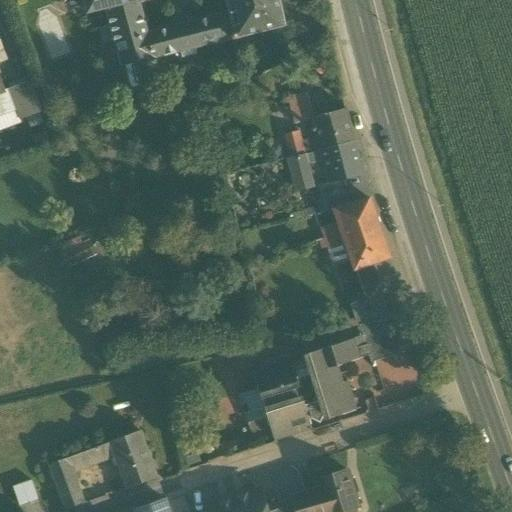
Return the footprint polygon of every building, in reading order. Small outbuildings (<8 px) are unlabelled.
[(85,0),(88,12),(105,8),(136,0),(85,0)] [(147,34),(138,0),(136,0),(105,8),(111,26),(115,42),(122,66),(139,62),(153,58),(147,34)] [(277,0),(225,0),(229,13),(235,38),(249,35),(284,26),(277,0)] [(229,13),(189,24),(195,48),(235,38),(229,13)] [(180,52),(195,48),(189,24),(174,27),(180,52)] [(103,46),(115,42),(111,26),(98,30),(103,46)] [(153,58),(180,52),(174,27),(147,34),(153,58)] [(145,85),(139,62),(122,66),(129,90),(145,85)] [(48,70),(36,75),(48,108),(69,100),(62,80),(53,83),(48,70)] [(16,108),(20,120),(39,113),(27,82),(8,89),(16,108)] [(8,89),(3,91),(4,92),(3,93),(9,111),(16,108),(8,89)] [(3,93),(0,93),(0,113),(9,111),(3,93)] [(292,99),(296,121),(312,118),(308,96),(292,99)] [(9,111),(0,113),(0,130),(21,123),(20,120),(16,108),(9,111)] [(317,138),(320,150),(354,142),(345,109),(312,118),(317,138)] [(285,136),(291,158),(305,155),(302,142),(299,133),(285,136)] [(302,142),(305,155),(320,150),(317,138),(302,142)] [(362,174),(354,142),(320,150),(324,163),(329,183),(340,180),(362,174)] [(305,155),(308,167),(324,163),(320,150),(305,155)] [(308,167),(305,155),(291,158),(297,180),(310,177),(308,167)] [(314,190),(310,177),(297,180),(300,194),(314,190)] [(324,201),(327,212),(334,210),(347,206),(340,180),(329,183),(320,185),(324,201)] [(354,269),(356,268),(389,257),(369,199),(347,206),(334,210),(338,222),(351,259),(354,269)] [(327,212),(324,201),(317,202),(318,207),(302,211),(303,217),(327,212)] [(351,259),(338,222),(318,229),(322,238),(318,239),(321,246),(324,245),(331,266),(351,259)] [(61,252),(81,243),(79,237),(58,244),(61,252)] [(81,243),(61,252),(68,268),(97,256),(89,239),(81,243)] [(400,288),(389,257),(356,268),(366,299),(367,300),(381,295),(400,288)] [(358,326),(360,326),(390,319),(381,295),(367,300),(366,299),(350,305),(358,326)] [(312,309),(297,312),(302,331),(317,327),(312,309)] [(395,318),(390,319),(360,326),(366,345),(368,345),(371,356),(369,357),(371,363),(406,352),(395,318)] [(274,442),(274,443),(274,442),(312,430),(313,430),(310,420),(311,419),(320,424),(324,415),(326,415),(328,420),(357,411),(348,381),(343,382),(338,366),(343,365),(369,357),(371,356),(368,345),(366,345),(357,348),(354,339),(307,353),(309,359),(292,363),(289,353),(286,354),(280,356),(277,356),(277,357),(271,359),(268,359),(268,360),(262,362),(262,361),(259,362),(259,363),(265,382),(256,385),(257,389),(239,395),(239,394),(237,395),(238,398),(239,398),(241,404),(240,404),(241,407),(247,405),(249,412),(243,414),(243,416),(244,416),(246,423),(245,423),(246,425),(249,425),(267,419),(274,442)] [(265,382),(259,363),(250,366),(256,385),(265,382)] [(113,454),(126,489),(157,478),(140,431),(109,442),(113,454)] [(108,443),(68,458),(72,470),(113,454),(109,442),(108,443)] [(84,504),(72,470),(68,458),(49,465),(53,476),(66,510),(84,504)] [(292,498),(296,511),(343,511),(358,508),(358,506),(347,472),(348,472),(347,471),(316,480),(316,481),(320,492),(295,500),(294,497),(292,498)] [(12,488),(19,507),(39,500),(32,481),(12,488)] [(266,511),(260,490),(244,495),(243,497),(233,500),(237,511),(266,511)] [(244,495),(222,502),(224,503),(233,500),(243,497),(244,495)] [(283,507),(283,511),(296,511),(292,498),(281,502),(283,507)] [(169,511),(165,500),(130,511),(169,511)] [(237,511),(233,500),(224,503),(222,502),(206,506),(207,511),(237,511)]
